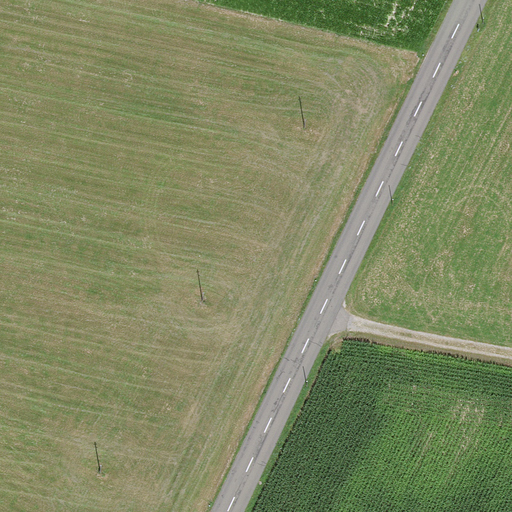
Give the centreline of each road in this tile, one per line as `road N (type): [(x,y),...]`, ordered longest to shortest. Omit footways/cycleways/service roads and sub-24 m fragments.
road 1 (tertiary): [(472,0),(228,511)]
road 2 (track): [(320,317),(511,347)]
